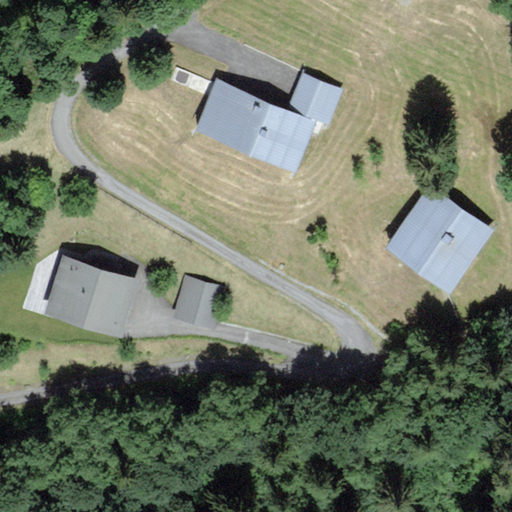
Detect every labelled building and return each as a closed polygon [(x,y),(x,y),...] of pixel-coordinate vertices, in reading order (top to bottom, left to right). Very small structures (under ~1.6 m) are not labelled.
[(339,88),(303,73),(291,102),(327,117),(339,88)] [(310,117),(218,79),(200,123),(292,161),(310,117)] [(489,226),(431,185),(391,241),(449,282),(489,226)] [(136,276),(65,254),(49,307),(120,328),(136,276)] [(213,323),(223,287),(187,277),(177,313),(213,323)]
